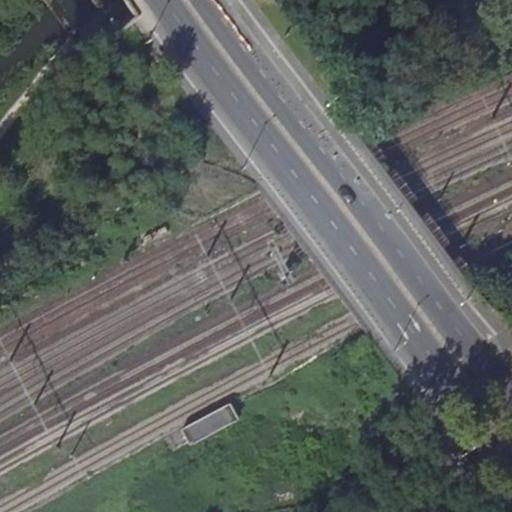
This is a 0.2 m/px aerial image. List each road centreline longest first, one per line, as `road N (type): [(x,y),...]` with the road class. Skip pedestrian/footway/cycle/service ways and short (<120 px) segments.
road 1 (primary): [(163,0),(511,475)]
road 2 (primary): [(511,392),(208,0)]
